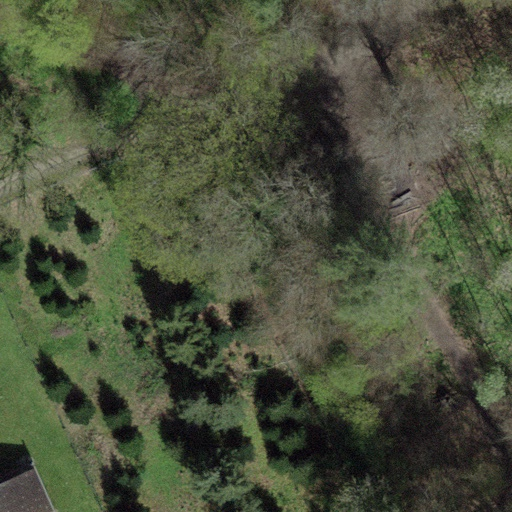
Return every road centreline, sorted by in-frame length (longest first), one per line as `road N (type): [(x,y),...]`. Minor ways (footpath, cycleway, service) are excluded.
road 1 (track): [(511,427),(443,294),(376,209),(0,7)]
road 2 (track): [(198,117),(393,511)]
road 3 (track): [(198,117),(401,0)]
road 4 (track): [(0,188),(198,117)]
